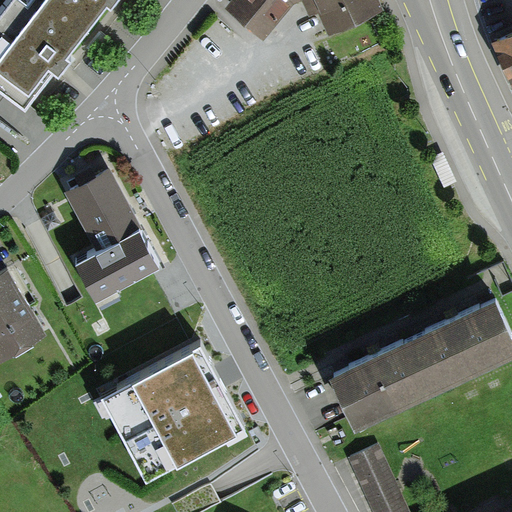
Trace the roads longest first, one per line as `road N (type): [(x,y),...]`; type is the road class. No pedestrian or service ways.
road 1 (residential): [(101,99),(117,114),(329,511)]
road 2 (primary): [(511,198),(432,12)]
road 3 (residential): [(101,99),(0,199)]
road 4 (residential): [(189,0),(101,99)]
